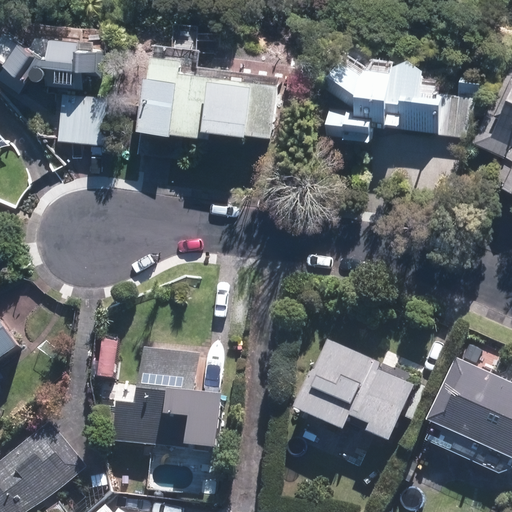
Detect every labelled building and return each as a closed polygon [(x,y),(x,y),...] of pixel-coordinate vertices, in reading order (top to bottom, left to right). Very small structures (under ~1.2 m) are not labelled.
[(31,47),(0,27),(0,65),(30,90),(113,95),(117,30),(48,26),(31,47)] [(200,55),(152,50),(144,140),(173,142),(173,140),(201,142),(201,140),(247,144),(247,140),(273,142),(279,77),(199,70),(200,55)] [(475,142),(483,83),(425,75),(411,65),(393,70),(394,62),(336,54),(323,140),(372,147),(375,128),(475,142)] [(511,193),(511,83),(483,150),(506,160),(494,186),(511,193)] [(114,102),(65,98),(61,144),(111,147),(114,102)] [(0,152),(9,147),(0,134),(0,152)] [(0,372),(28,352),(1,313),(0,314),(0,372)] [(392,443),(417,386),(382,371),(385,365),(331,341),(317,372),(314,370),(296,409),(346,431),(351,420),(370,428),(368,432),(392,443)] [(118,403),(113,444),(195,453),(196,447),(209,448),(214,404),(196,402),(201,353),(143,347),(136,405),(118,403)] [(511,384),(458,361),(430,425),(511,461),(511,384)] [(0,511),(34,511),(91,468),(53,421),(0,463),(0,511)]
